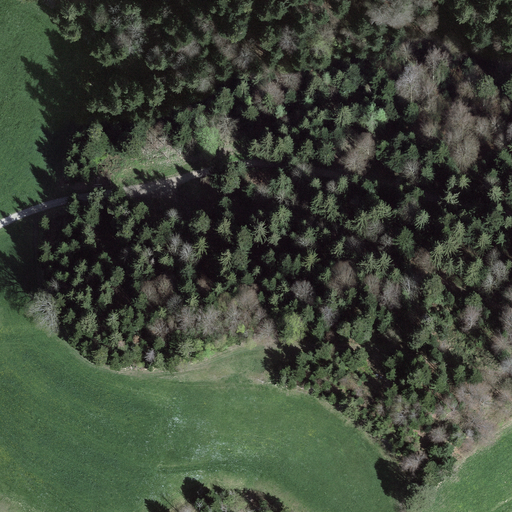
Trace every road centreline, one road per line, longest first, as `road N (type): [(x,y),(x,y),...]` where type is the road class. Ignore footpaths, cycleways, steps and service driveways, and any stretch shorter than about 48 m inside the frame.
road 1 (track): [(511,213),(262,163),(137,191)]
road 2 (track): [(137,191),(60,200),(0,224)]
